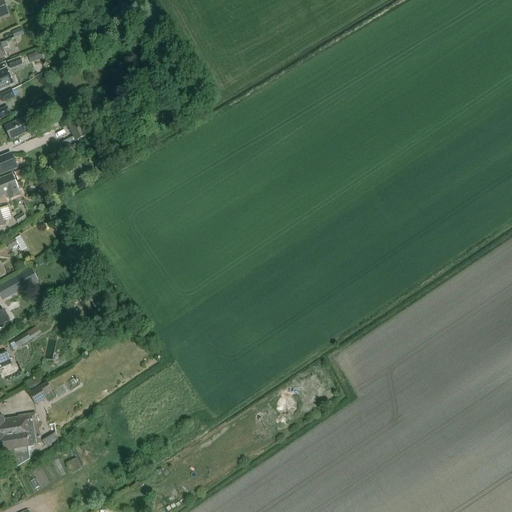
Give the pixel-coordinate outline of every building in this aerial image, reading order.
[(0,0),(0,19),(10,16),(3,0),(0,0)] [(13,38),(23,34),(21,28),(10,32),(13,38)] [(0,58),(6,57),(3,50),(8,48),(6,42),(0,44),(0,58)] [(36,62),(43,59),(41,52),(34,54),(36,62)] [(8,62),(10,68),(21,64),(19,58),(8,62)] [(0,90),(12,86),(6,68),(0,70),(0,90)] [(0,94),(0,97),(2,103),(15,98),(11,89),(0,94)] [(104,94),(107,101),(114,98),(111,90),(104,94)] [(44,102),(33,107),(39,119),(50,113),(44,102)] [(0,120),(1,120),(1,119),(11,115),(7,107),(0,110),(0,120)] [(37,128),(30,115),(4,127),(10,141),(37,128)] [(80,121),(69,126),(74,137),(76,142),(87,137),(80,121)] [(74,137),(61,143),(64,148),(76,142),(74,137)] [(0,175),(15,170),(9,154),(0,157),(0,175)] [(104,164),(96,165),(96,172),(105,172),(104,164)] [(13,172),(17,180),(27,175),(24,168),(13,172)] [(13,175),(7,177),(0,179),(0,196),(7,194),(10,200),(21,196),(18,189),(19,189),(13,175)] [(0,227),(6,226),(4,221),(11,218),(7,207),(0,208),(0,227)] [(14,218),(18,223),(26,218),(23,213),(14,218)] [(20,236),(14,239),(17,245),(21,252),(27,249),(20,236)] [(31,270),(0,286),(0,298),(2,302),(38,282),(31,270)] [(15,300),(6,307),(10,313),(20,305),(15,300)] [(26,332),(13,339),(18,347),(30,339),(26,332)] [(18,348),(14,341),(9,344),(13,351),(18,348)] [(0,369),(11,365),(6,352),(0,354),(0,369)] [(52,391),(47,382),(28,394),(36,406),(47,399),(45,396),(52,391)] [(3,417),(0,417),(0,467),(2,476),(30,459),(28,448),(33,447),(33,446),(41,445),(39,433),(36,414),(18,417),(18,418),(4,420),(3,417)] [(54,433),(41,441),(45,447),(57,439),(54,433)] [(80,469),(75,458),(65,463),(70,473),(80,469)]
